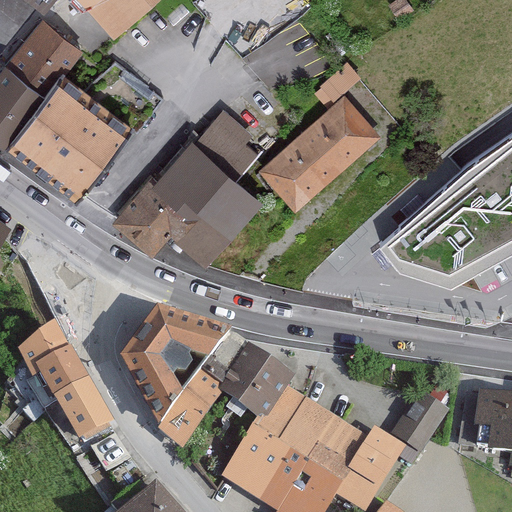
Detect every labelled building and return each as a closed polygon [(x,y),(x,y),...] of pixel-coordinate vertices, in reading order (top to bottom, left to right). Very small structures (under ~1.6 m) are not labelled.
[(75,0),(111,39),(153,0),(75,0)] [(410,12),(401,0),(395,0),(387,6),(397,21),(410,12)] [(76,48),(36,19),(0,68),(0,141),(5,145),(10,138),(55,77),(76,48)] [(354,75),(342,63),(317,89),(329,100),(354,75)] [(55,77),(10,138),(48,166),(81,190),(126,129),(55,77)] [(377,134),(342,95),(257,171),(292,210),(351,157),(377,134)] [(184,216),(166,236),(203,268),(260,201),(232,177),(253,153),(242,143),(249,135),(220,111),(194,141),(190,138),(148,186),(184,216)] [(511,255),(511,129),(462,164),(375,241),(398,271),(452,289),(511,255)] [(184,216),(148,186),(144,182),(109,222),(149,256),(166,236),(184,216)] [(0,218),(0,238),(10,225),(0,218)] [(217,393),(248,349),(223,331),(155,309),(119,361),(156,434),(178,449),(217,393)] [(52,323),(17,354),(31,381),(38,377),(72,444),(110,424),(69,347),(65,349),(52,323)] [(248,349),(217,393),(259,423),(286,385),(290,378),(248,349)] [(286,385),(259,423),(221,478),(271,511),(325,511),(331,504),(342,511),(353,511),(355,510),(357,511),(362,511),(405,450),(373,428),(365,440),(286,385)] [(445,412),(417,394),(393,432),(421,449),(445,412)] [(511,400),(480,395),(474,430),(491,433),(488,451),(511,455),(511,400)] [(179,511),(153,482),(117,511),(179,511)] [(403,511),(387,501),(379,511),(403,511)]
